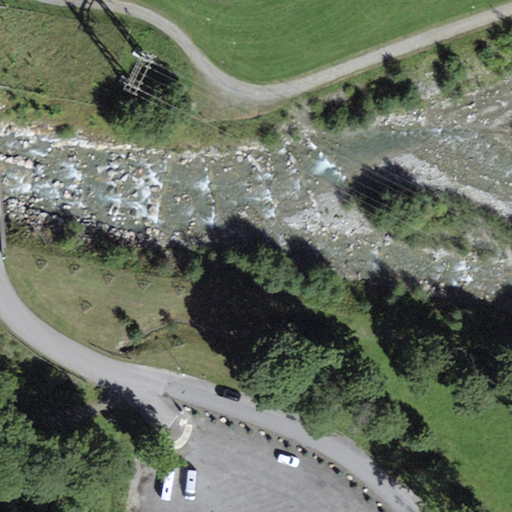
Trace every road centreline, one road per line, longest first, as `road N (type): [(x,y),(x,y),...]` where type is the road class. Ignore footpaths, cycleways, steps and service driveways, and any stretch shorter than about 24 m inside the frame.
road 1 (track): [(511,8),(286,93),(234,89),(167,34),(77,0)]
road 2 (unclassified): [(0,302),(58,352),(306,435),(378,476),(413,511)]
road 3 (track): [(127,376),(97,407),(38,420),(0,417)]
